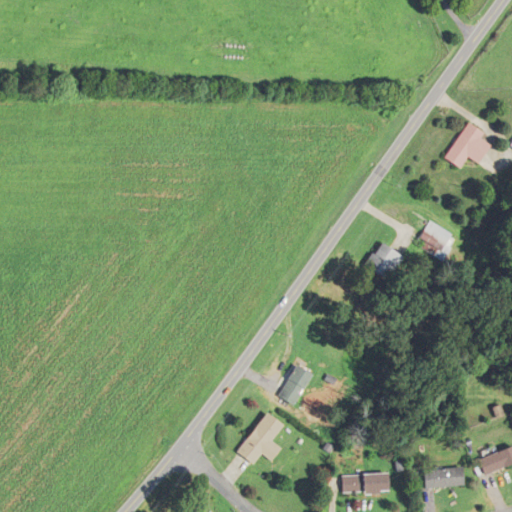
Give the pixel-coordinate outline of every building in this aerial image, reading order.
[(460,169),(466,157),(479,164),(490,144),(482,140),(486,133),(465,123),(446,161),(460,169)] [(440,222),(419,233),(436,263),(456,252),(440,222)] [(398,254),(381,243),(365,267),(383,278),(398,254)] [(282,395),(299,402),(309,372),(292,366),(282,395)] [(253,465),(262,453),(273,462),(282,449),(271,441),(283,425),(265,412),(235,452),(253,465)] [(476,458),(482,474),(511,464),(511,447),(511,446),(476,458)] [(423,471),(425,490),(462,485),(460,466),(423,471)] [(343,494),(388,492),(387,473),(342,474),(343,494)]
